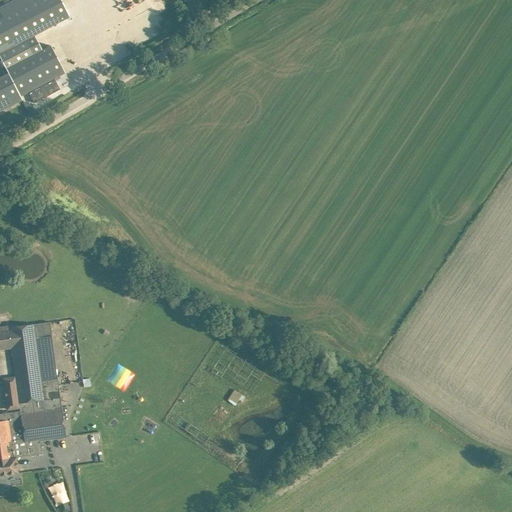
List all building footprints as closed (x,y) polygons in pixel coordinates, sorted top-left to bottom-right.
[(0,57),(8,73),(0,77),(0,111),(22,100),(20,96),(65,73),(51,45),(42,50),(34,54),(26,40),(34,35),(70,17),(60,0),(13,0),(0,7),(0,57)] [(144,16),(129,23),(131,28),(146,21),(144,16)] [(25,183),(32,171),(22,165),(15,177),(25,183)] [(131,276),(126,285),(143,296),(149,288),(131,276)] [(52,335),(50,322),(33,324),(9,327),(8,327),(9,329),(0,330),(0,349),(11,348),(15,379),(20,411),(5,413),(0,414),(0,475),(18,473),(16,458),(42,454),(40,441),(66,437),(60,391),(58,391),(56,379),(41,381),(35,337),(52,335)] [(80,364),(82,377),(101,375),(101,371),(100,362),(80,364)] [(109,380),(127,388),(131,378),(113,371),(109,380)] [(82,377),(56,379),(58,391),(60,391),(66,437),(73,437),(71,418),(84,389),(82,377)] [(15,379),(0,381),(5,413),(20,411),(15,379)] [(234,389),(226,398),(233,404),(241,395),(234,389)] [(210,415),(205,423),(218,431),(223,423),(210,415)] [(50,486),(56,505),(71,500),(65,481),(50,486)]
